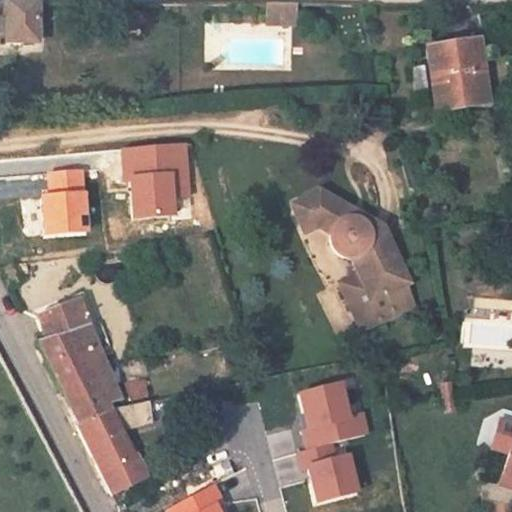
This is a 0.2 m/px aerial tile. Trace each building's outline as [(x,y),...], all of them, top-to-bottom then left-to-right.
[(3,2),(3,36),(3,44),(36,43),(35,2),(3,2)] [(298,26),(299,7),(269,7),(269,26),(298,26)] [(479,38),(430,45),(439,107),(487,101),(479,38)] [(126,180),(134,179),(137,216),(177,214),(175,196),(189,195),(186,146),(125,150),(126,180)] [(49,174),(50,194),(44,194),(47,234),(91,231),(88,192),(84,192),(82,171),(49,174)] [(372,314),(372,315),(403,298),(395,280),(400,279),(376,221),(312,182),(282,196),(295,223),(308,218),(319,226),(320,229),(322,236),(326,244),(331,248),(337,251),(344,253),(372,314)] [(354,323),(372,314),(351,271),(332,279),(354,323)] [(113,411),(111,406),(149,397),(145,383),(127,386),(118,354),(99,358),(81,304),(39,319),(45,333),(34,339),(65,397),(81,428),(113,411)] [(349,415),(335,418),(326,385),(286,395),(294,428),(290,429),(295,450),(318,444),(354,435),(349,415)] [(113,411),(124,432),(151,423),(147,404),(116,410),(113,411)] [(113,497),(145,480),(133,455),(131,457),(120,434),(124,432),(113,411),(81,428),(78,430),(83,440),(113,497)] [(489,472),(511,479),(511,421),(505,419),(489,472)] [(334,456),(322,459),(318,444),(295,450),(285,452),(289,468),(295,467),(304,502),(343,492),(334,456)] [(511,489),(511,479),(489,472),(486,481),(511,489)] [(208,502),(198,484),(153,508),(155,511),(203,511),(200,506),(208,502)]
